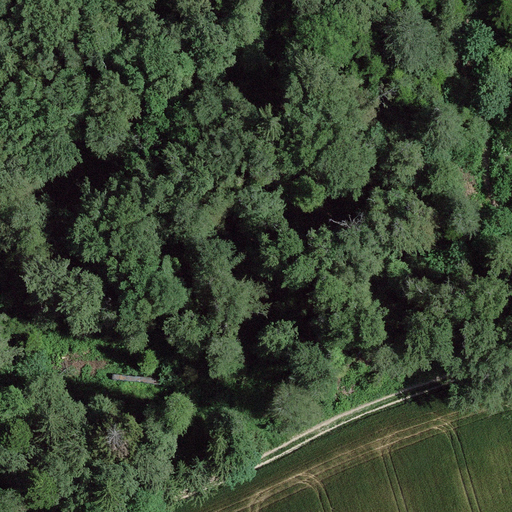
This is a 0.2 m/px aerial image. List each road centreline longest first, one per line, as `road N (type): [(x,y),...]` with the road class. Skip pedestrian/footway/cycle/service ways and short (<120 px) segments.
road 1 (track): [(170,511),(511,364)]
road 2 (track): [(461,0),(511,178)]
